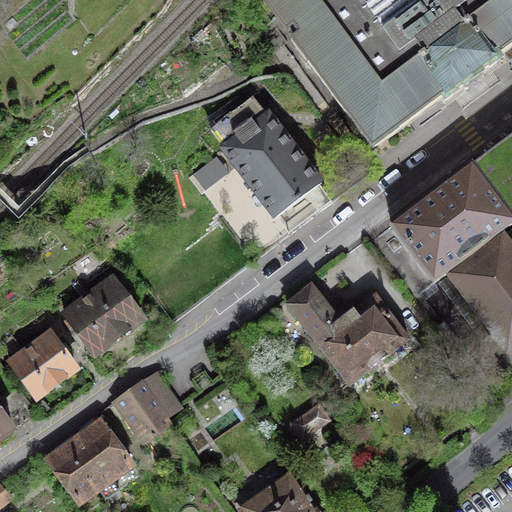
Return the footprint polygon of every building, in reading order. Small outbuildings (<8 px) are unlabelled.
[(355,127),(373,150),(443,98),(445,101),(462,88),(465,92),(474,85),(483,78),(481,75),(498,63),(495,59),(511,46),(511,0),(263,0),(288,34),(295,28),(299,34),(291,40),(295,47),(302,55),(308,63),(355,126),(355,127)] [(221,149),(274,218),(321,182),(268,113),(266,115),(252,98),(211,130),(224,147),(221,149)] [(466,169),(370,242),(413,299),(414,298),(426,313),(433,308),(421,293),(447,272),(501,232),(511,223),(511,134),(472,165),(466,169)] [(492,333),(507,352),(511,348),(511,246),(501,232),(447,272),(460,290),(458,291),(461,295),(463,294),(475,310),(473,311),(476,314),(477,314),(490,330),(488,331),(491,334),(492,333)] [(64,316),(94,356),(142,319),(114,280),(119,277),(111,268),(97,279),(103,288),(64,316)] [(350,385),(408,340),(374,294),(365,300),(366,302),(350,315),(346,309),(336,317),(311,286),(287,305),(350,385)] [(10,364),(36,398),(76,368),(43,325),(25,339),(32,348),(13,362),(6,352),(0,357),(0,361),(5,368),(10,364)] [(156,372),(142,382),(167,416),(179,407),(162,383),(163,382),(156,372)] [(142,382),(114,402),(145,443),(172,423),(167,416),(142,382)] [(0,440),(37,413),(18,388),(0,400),(0,440)] [(318,407),(293,424),(302,437),(328,420),(318,407)] [(43,456),(77,503),(132,463),(102,423),(56,456),(52,449),(43,456)] [(240,508),(243,511),(313,511),(289,476),(240,508)]
